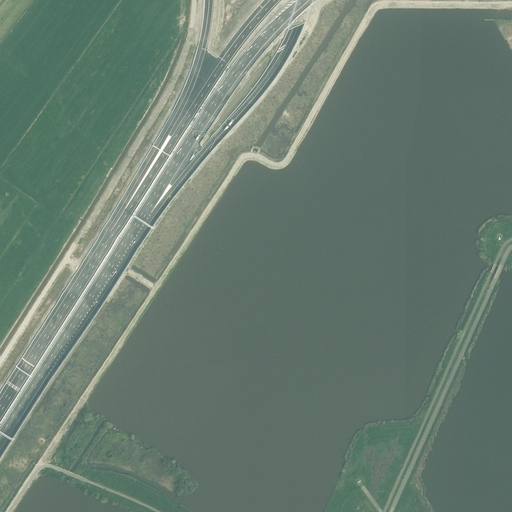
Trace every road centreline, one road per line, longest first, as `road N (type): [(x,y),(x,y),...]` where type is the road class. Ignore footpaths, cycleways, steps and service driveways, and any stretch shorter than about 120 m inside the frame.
road 1 (unknown): [(35,467),(240,157),(284,163),(374,4),(511,3)]
road 2 (motorway): [(273,0),(112,231)]
road 3 (motorway): [(0,439),(147,208)]
road 4 (motorway): [(147,208),(270,74),(303,0)]
road 5 (motorway): [(147,208),(240,65),(304,0)]
road 6 (motorway): [(210,0),(191,86),(112,231)]
road 7 (motorway): [(112,231),(0,408)]
